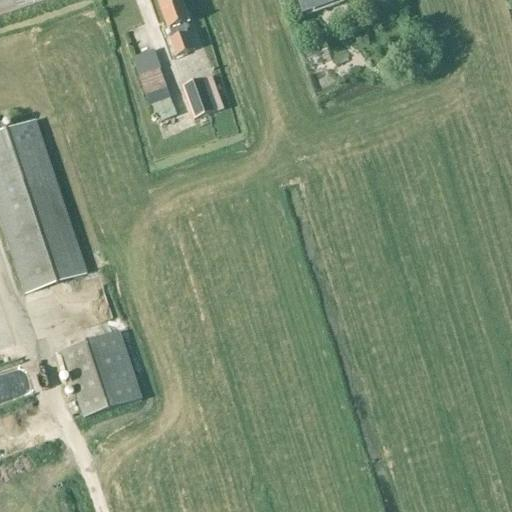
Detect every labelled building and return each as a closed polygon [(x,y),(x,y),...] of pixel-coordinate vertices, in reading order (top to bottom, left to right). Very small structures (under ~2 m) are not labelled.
[(188,24),(179,0),(156,0),(168,32),(170,37),(168,38),(169,42),(175,57),(192,51),(187,35),(183,26),(188,24)] [(296,0),(302,17),(347,0),(296,0)] [(171,101),(155,52),(133,60),(150,108),(171,101)] [(213,114),(203,82),(185,88),(195,120),(213,114)] [(84,277),(33,124),(4,134),(0,124),(0,227),(23,297),(84,277)] [(140,402),(118,334),(61,353),(83,421),(140,402)]
